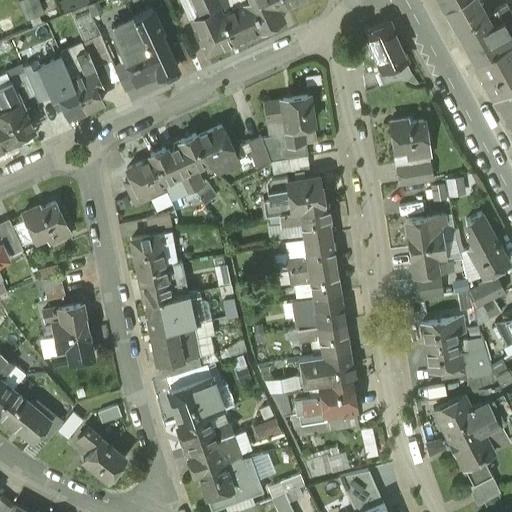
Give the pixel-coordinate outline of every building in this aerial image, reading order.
[(196,0),(202,13),(194,16),(202,35),(198,37),(205,53),(233,41),(217,6),(214,0),(196,0)] [(250,0),(230,9),(225,0),(214,0),(217,6),(233,41),(262,28),(250,0)] [(225,0),(230,9),(250,0),(249,0),(225,0)] [(283,0),(249,0),(250,0),(262,28),(282,19),(277,8),(285,4),(283,0)] [(502,0),(452,0),(442,5),(472,59),(511,37),(511,14),(510,10),(508,11),(502,0)] [(159,31),(149,10),(135,16),(144,38),(143,38),(158,72),(157,73),(158,74),(176,66),(160,30),(159,31)] [(84,12),(74,17),(84,41),(94,36),(84,12)] [(143,38),(133,15),(112,25),(122,47),(121,48),(127,60),(136,82),(157,73),(158,72),(143,38)] [(388,22),(365,32),(381,69),(382,70),(405,60),(388,22)] [(511,37),(472,59),(491,94),(511,83),(511,37)] [(191,60),(183,41),(173,45),(182,63),(191,60)] [(94,67),(86,49),(77,53),(85,71),(94,67)] [(127,60),(115,65),(124,87),(136,82),(127,60)] [(405,60),(382,70),(381,69),(378,71),(383,83),(390,81),(398,79),(405,80),(411,73),(405,60)] [(51,64),(41,69),(49,87),(59,82),(51,64)] [(85,71),(72,77),(86,108),(101,101),(95,87),(102,84),(94,67),(85,71)] [(59,82),(49,87),(57,104),(63,102),(68,115),(86,108),(72,77),(59,82)] [(5,83),(0,85),(0,100),(1,103),(3,102),(5,106),(14,102),(5,83)] [(511,83),(491,94),(510,129),(511,128),(511,83)] [(308,93),(280,97),(286,133),(288,144),(304,142),(301,125),(313,123),(308,93)] [(14,102),(5,106),(3,102),(1,103),(0,100),(0,130),(6,144),(20,138),(18,135),(32,129),(19,100),(14,102)] [(404,118),(389,121),(394,152),(406,150),(408,159),(429,156),(423,119),(409,122),(404,118)] [(196,136),(196,137),(207,161),(224,153),(227,160),(241,154),(233,137),(228,139),(221,125),(196,136)] [(195,133),(180,139),(181,143),(174,146),(185,171),(194,166),(207,161),(196,137),(196,136),(195,133)] [(286,133),(265,137),(267,148),(288,144),(286,133)] [(269,161),(260,136),(248,141),(260,168),(269,161)] [(174,146),(167,150),(165,146),(149,153),(151,157),(152,156),(163,181),(164,180),(177,174),(185,171),(174,146)] [(151,157),(128,168),(134,182),(128,185),(136,202),(167,187),(164,180),(163,181),(152,156),(151,157)] [(431,162),(398,167),(401,183),(434,178),(431,162)] [(206,179),(201,181),(194,166),(185,171),(193,187),(200,196),(199,196),(205,203),(209,200),(204,193),(211,188),(206,179)] [(193,187),(185,171),(177,174),(188,200),(199,196),(200,196),(193,187)] [(318,175),(286,180),(288,196),(291,210),(300,208),(327,204),(324,190),(320,190),(318,175)] [(286,180),(275,182),(276,188),(268,190),(270,201),(285,198),(285,196),(288,196),(286,180)] [(54,201),(41,207),(36,205),(22,211),(36,240),(47,235),(50,243),(70,234),(54,201)] [(327,204),(300,208),(301,218),(305,237),(329,234),(327,221),(329,220),(327,204)] [(291,210),(270,213),(271,224),(276,223),(276,222),(281,221),(281,224),(298,221),(297,218),(301,218),(300,208),(291,210)] [(167,213),(147,217),(149,228),(169,225),(167,213)] [(445,213),(405,219),(410,245),(442,240),(440,227),(431,229),(430,224),(446,221),(445,213)] [(22,247),(8,217),(0,220),(0,232),(9,253),(22,247)] [(508,259),(485,218),(471,225),(479,240),(468,246),(483,273),(508,259)] [(167,230),(132,238),(139,270),(141,269),(141,268),(164,263),(164,262),(159,240),(168,238),(167,230)] [(329,234),(305,237),(308,258),(309,266),(333,262),(329,234)] [(168,238),(159,240),(164,262),(176,259),(172,239),(168,238)] [(442,240),(410,245),(414,272),(453,265),(452,258),(436,261),(435,256),(444,255),(442,240)] [(303,256),(287,259),(288,269),(289,269),(309,266),(308,258),(304,259),(303,256)] [(333,262),(309,266),(311,275),(314,295),(338,291),(333,262)] [(56,263),(37,269),(39,278),(59,272),(56,263)] [(164,263),(141,268),(141,269),(144,283),(142,284),(145,299),(171,294),(169,285),(164,263)] [(309,266),(289,269),(288,269),(278,270),(280,283),(307,279),(306,276),(311,275),(309,266)] [(60,274),(42,278),(45,290),(62,285),(60,274)] [(494,275),(469,288),(474,305),(502,291),(494,275)] [(185,280),(173,283),(173,284),(169,285),(171,294),(188,290),(185,280)] [(45,290),(47,299),(65,294),(62,285),(45,290)] [(188,290),(171,294),(173,305),(177,304),(178,306),(190,303),(188,290)] [(314,295),(294,298),(296,315),(298,326),(298,327),(318,324),(342,320),(338,291),(314,295)] [(171,294),(145,299),(149,316),(151,315),(154,328),(154,330),(191,322),(194,321),(190,303),(178,306),(177,304),(173,305),(171,294)] [(234,294),(224,295),(227,314),(237,312),(234,294)] [(81,301),(58,305),(58,306),(43,309),(44,317),(60,314),(61,318),(52,320),(55,334),(86,327),(81,301)] [(511,313),(495,323),(506,342),(511,338),(511,313)] [(463,314),(422,320),(425,344),(457,339),(455,332),(465,330),(463,314)] [(342,320),(318,324),(320,333),(323,352),(347,348),(342,320)] [(191,322),(154,330),(154,328),(151,329),(158,362),(198,353),(191,322)] [(318,324),(298,327),(300,338),(315,336),(315,334),(320,333),(318,324)] [(86,327),(55,334),(58,348),(67,346),(68,350),(52,354),(54,362),(92,354),(86,327)] [(39,339),(32,342),(35,349),(42,346),(39,339)] [(457,339),(425,344),(429,366),(441,364),(443,374),(466,370),(462,350),(459,351),(457,339)] [(323,352),(303,355),(307,384),(318,383),(354,377),(352,362),(349,362),(347,348),(323,352)] [(484,349),(470,352),(473,369),(474,369),(474,372),(490,369),(486,359),(487,359),(484,349)] [(198,353),(158,362),(161,376),(201,363),(198,353)] [(5,358),(0,364),(0,402),(13,387),(24,373),(5,358)] [(354,377),(318,383),(320,397),(322,407),(323,413),(355,408),(352,392),(356,392),(354,377)] [(202,378),(186,384),(188,390),(172,396),(181,421),(181,422),(205,413),(199,396),(207,393),(202,378)] [(39,401),(33,402),(32,403),(13,387),(0,402),(0,412),(31,437),(38,428),(48,437),(62,420),(55,415),(49,416),(48,409),(39,401)] [(462,392),(433,407),(452,445),(481,430),(497,422),(485,398),(469,406),(462,392)] [(316,395),(300,398),(302,410),(322,407),(320,397),(316,397),(316,395)] [(116,403),(97,410),(101,420),(120,413),(116,403)] [(268,404),(261,407),(265,416),(272,412),(268,404)] [(72,410),(57,428),(67,436),(82,418),(72,410)] [(205,413),(181,422),(181,421),(176,422),(183,439),(187,438),(190,445),(214,436),(230,430),(227,421),(210,427),(205,413)] [(256,422),(260,434),(281,426),(276,414),(256,422)] [(497,422),(481,430),(491,449),(507,441),(502,431),(508,428),(504,419),(498,422),(497,422)] [(124,454),(87,424),(77,437),(90,447),(82,457),(106,476),(124,454)] [(254,425),(244,427),(246,438),(256,435),(254,425)] [(230,430),(214,436),(217,444),(233,439),(230,430)] [(481,430),(452,445),(462,465),(463,465),(472,483),(491,473),(482,455),(492,450),(491,449),(481,430)] [(214,436),(190,445),(192,452),(188,454),(194,470),(198,468),(198,467),(222,458),(222,459),(239,455),(233,439),(217,444),(214,436)] [(337,446),(300,455),(310,476),(350,466),(345,448),(339,450),(337,446)] [(222,458),(198,467),(198,468),(212,507),(229,501),(228,499),(247,492),(248,494),(263,489),(250,453),(222,459),(222,458)] [(368,468),(339,475),(348,495),(350,494),(359,511),(382,501),(368,468)] [(472,483),(467,486),(476,504),(500,490),(491,473),(472,483)] [(287,476),(268,483),(272,494),(291,487),(287,476)] [(294,511),(284,491),(271,496),(278,511),(294,511)] [(0,497),(0,511),(7,511),(11,505),(0,497)] [(386,511),(382,501),(359,511),(357,511),(386,511)] [(30,511),(13,502),(11,505),(7,511),(30,511)]
